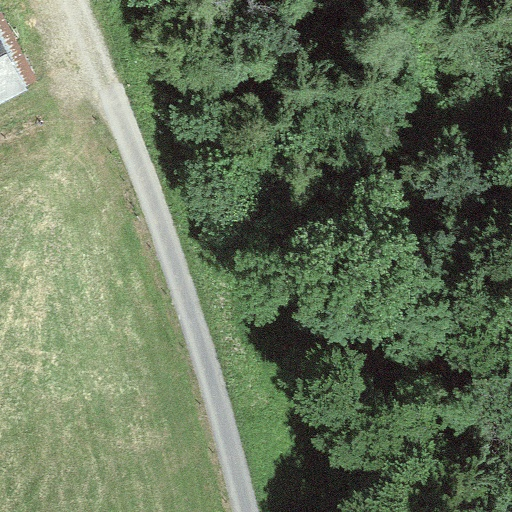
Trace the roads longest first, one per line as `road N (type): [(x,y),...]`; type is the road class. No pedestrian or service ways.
road 1 (track): [(143,189),(207,352),(246,511)]
road 2 (track): [(68,0),(143,189)]
